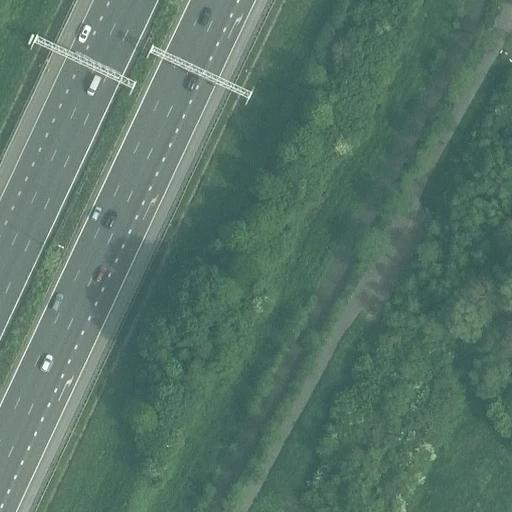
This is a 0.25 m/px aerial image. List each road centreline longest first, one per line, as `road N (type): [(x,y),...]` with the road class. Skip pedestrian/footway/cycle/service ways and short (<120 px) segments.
road 1 (unclassified): [(240,511),(511,5)]
road 2 (motorway): [(0,457),(213,0)]
road 3 (motorway): [(140,0),(0,292)]
